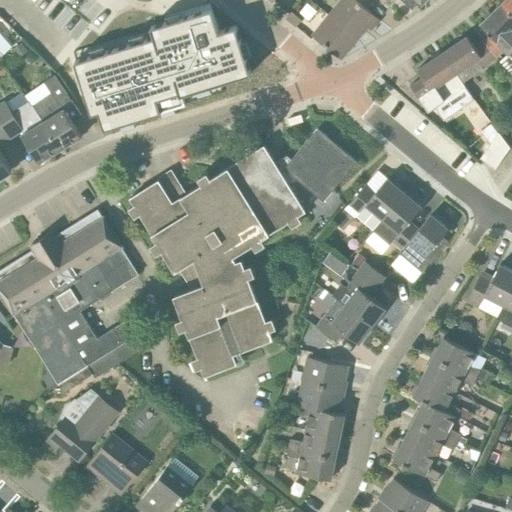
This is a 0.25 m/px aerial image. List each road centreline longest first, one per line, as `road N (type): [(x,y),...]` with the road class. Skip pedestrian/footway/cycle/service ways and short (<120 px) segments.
road 1 (tertiary): [(0,208),(111,150),(330,83)]
road 2 (residential): [(335,511),(358,468),(384,372),(490,212)]
road 3 (residential): [(490,212),(330,83)]
road 4 (tertiary): [(330,83),(463,0)]
road 5 (residential): [(330,83),(234,0)]
